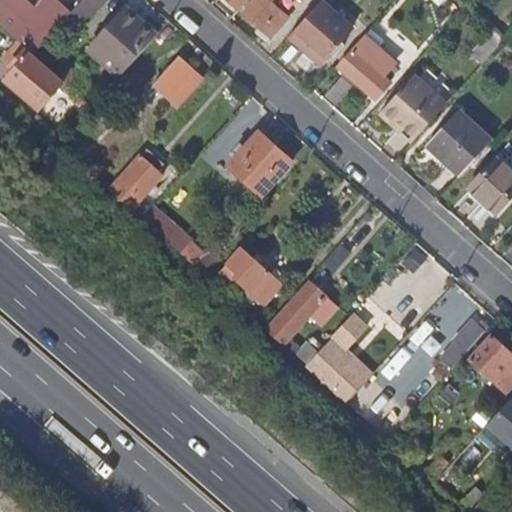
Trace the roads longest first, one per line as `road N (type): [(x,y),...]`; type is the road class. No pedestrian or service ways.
road 1 (unclassified): [(511,301),(172,0)]
road 2 (motorway): [(279,511),(0,266)]
road 3 (motorway): [(0,350),(185,511)]
